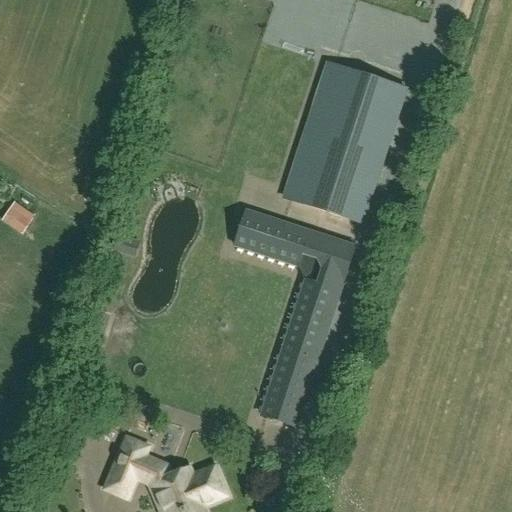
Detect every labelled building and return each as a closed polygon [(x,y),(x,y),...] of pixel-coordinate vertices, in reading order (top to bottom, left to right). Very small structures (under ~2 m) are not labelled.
[(329,65),(285,200),(362,225),(406,90),(329,65)] [(27,229),(35,218),(14,204),(7,215),(27,229)] [(262,417),(296,428),(354,249),(247,213),(235,248),(298,268),(306,282),(262,417)] [(112,250),(126,255),(130,242),(116,237),(112,250)] [(326,351),(339,351),(339,337),(327,337),(326,351)] [(147,449),(127,440),(106,491),(127,500),(137,474),(154,481),(155,484),(150,486),(158,506),(161,505),(163,511),(203,511),(227,501),(214,469),(192,478),(189,470),(171,477),(166,468),(144,458),(147,449)]
